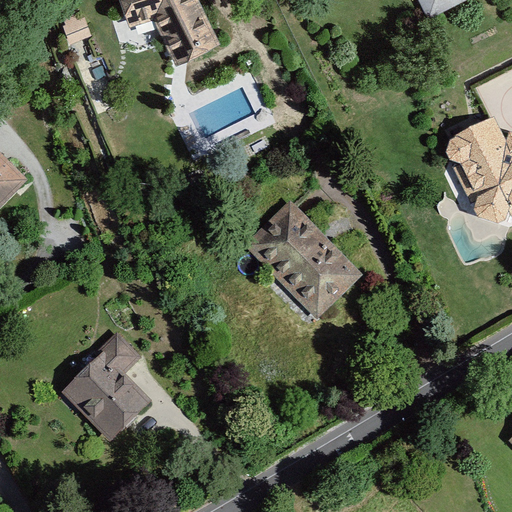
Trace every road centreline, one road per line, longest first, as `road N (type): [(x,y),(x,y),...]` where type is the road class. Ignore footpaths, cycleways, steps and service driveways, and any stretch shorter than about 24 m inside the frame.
road 1 (residential): [(211,511),(511,331)]
road 2 (unknown): [(441,374),(353,218)]
road 3 (unknown): [(148,396),(237,496)]
